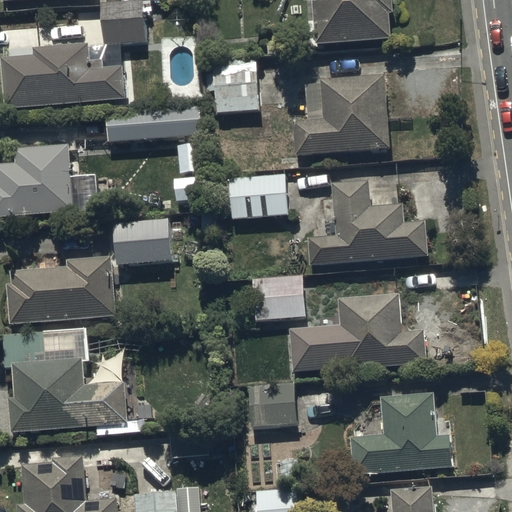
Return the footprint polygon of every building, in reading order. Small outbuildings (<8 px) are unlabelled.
[(395,0),(315,0),(319,44),(393,38),(391,13),(396,13),(395,0)] [(146,1),(104,3),(105,45),(148,43),(146,1)] [(36,48),(37,55),(3,57),(8,109),(130,99),(127,66),(107,67),(106,59),(94,60),(92,43),(36,48)] [(209,93),(219,93),(220,113),(262,111),(259,63),(207,66),(209,93)] [(296,122),(299,156),(394,148),(387,75),(325,80),(325,82),(307,84),(310,121),(296,122)] [(203,106),(108,114),(110,143),(205,135),(203,106)] [(19,149),(19,164),(0,164),(0,215),(74,212),(72,147),(19,149)] [(288,174),(223,177),(225,218),(290,215),(288,174)] [(335,184),(340,234),(312,236),(315,266),(432,256),(429,221),(408,223),(407,203),(373,206),(371,182),(335,184)] [(118,267),(174,261),(169,219),(114,225),(118,267)] [(9,284),(12,325),(119,316),(114,257),(71,260),(72,267),(22,271),(22,272),(14,273),(15,284),(9,284)] [(306,275),(256,278),(258,320),(309,317),(306,275)] [(343,299),(344,327),(295,329),(297,370),(428,364),(427,329),(411,330),(404,325),(402,297),(343,299)] [(128,383),(88,385),(84,329),(6,334),(8,366),(15,366),(17,399),(11,399),(13,433),(130,425),(128,383)] [(297,382),(250,385),(252,427),(299,425),(297,382)] [(386,399),(389,435),(354,437),(357,474),(458,467),(456,435),(440,436),(437,395),(386,399)] [(121,511),(121,499),(88,501),(85,456),(56,458),(57,464),(25,465),(27,504),(21,505),(21,511),(121,511)] [(436,511),(436,488),(394,490),(395,511),(436,511)] [(300,511),(299,489),(259,491),(260,511),(300,511)] [(180,492),(139,493),(139,511),(201,511),(201,509),(181,510),(180,492)]
